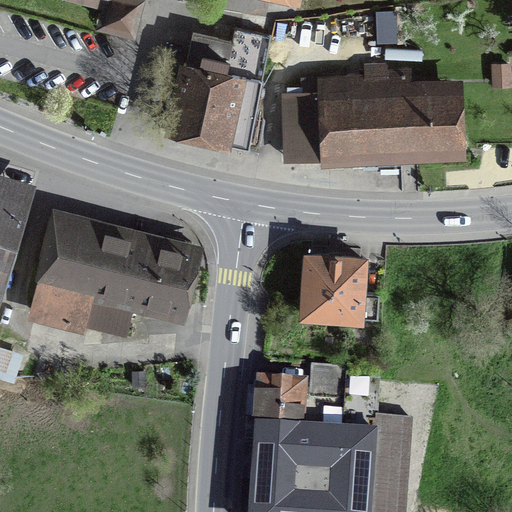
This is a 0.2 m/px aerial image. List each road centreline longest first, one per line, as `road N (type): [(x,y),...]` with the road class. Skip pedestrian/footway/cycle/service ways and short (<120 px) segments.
road 1 (secondary): [(245,203),(210,511)]
road 2 (primary): [(245,203),(405,219),(511,211)]
road 3 (primary): [(0,124),(97,163),(245,203)]
